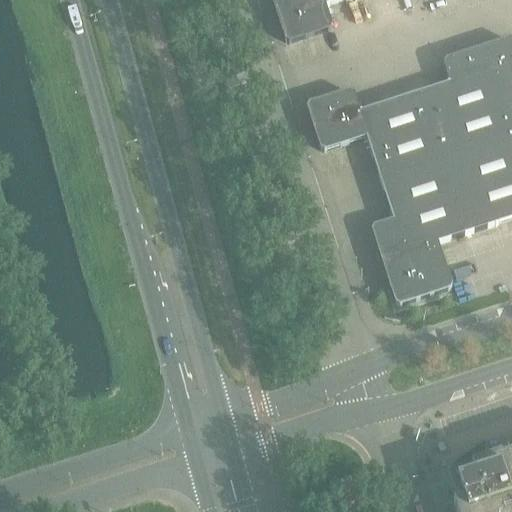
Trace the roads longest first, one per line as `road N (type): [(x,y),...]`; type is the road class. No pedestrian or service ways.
road 1 (secondary): [(70,0),(185,429)]
road 2 (secondary): [(220,417),(108,0)]
road 3 (unclassified): [(357,372),(264,82)]
road 4 (unclassified): [(264,82),(511,3)]
road 5 (unclassified): [(185,429),(0,490)]
road 6 (unclassified): [(511,318),(357,372)]
road 7 (unclassified): [(48,511),(196,468)]
road 8 (unclassified): [(370,413),(511,369)]
road 9 (unclassified): [(231,457),(370,413)]
road 10 (unclassified): [(357,372),(220,417)]
